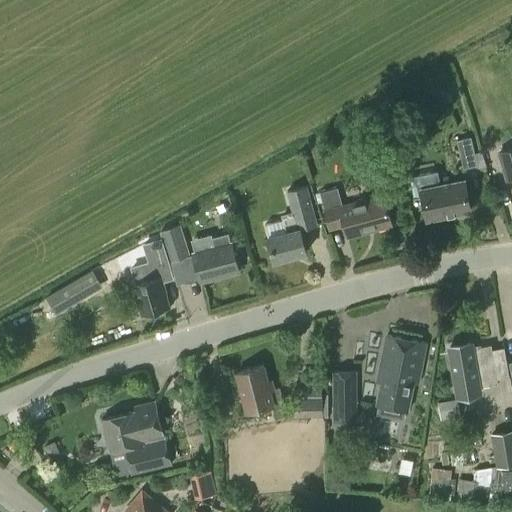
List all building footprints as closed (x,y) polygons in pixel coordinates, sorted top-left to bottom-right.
[(463,168),(477,165),(470,136),(456,140),(463,168)] [(511,146),(497,151),(505,180),(511,178),(511,146)] [(428,218),(469,210),(463,180),(422,189),(428,218)] [(275,261),(305,252),(299,228),(317,223),(307,184),(286,190),(291,211),(281,214),(285,231),(268,236),(275,261)] [(342,205),(337,187),(321,191),(325,210),(330,228),(345,224),(348,236),(391,224),(383,194),(342,205)] [(170,261),(189,255),(180,224),(160,230),(170,261)] [(230,242),(228,233),(212,237),(215,246),(193,252),(200,281),(239,271),(231,242),(230,242)] [(149,278),(145,264),(130,269),(134,283),(143,314),(169,306),(164,292),(166,292),(161,275),(149,278)] [(56,312),(102,286),(92,268),(46,295),(56,312)] [(417,383),(425,343),(387,335),(378,375),(382,375),(376,404),(408,410),(413,382),(417,383)] [(472,348),(471,343),(449,347),(458,396),(479,392),(478,387),(498,384),(491,345),(472,348)] [(267,380),(263,366),(236,372),(246,411),(272,405),(275,418),(287,415),(280,387),(275,388),(273,378),(267,380)] [(333,420),(357,420),(356,370),(333,370),(333,420)] [(322,393),(322,380),(293,380),(293,416),(322,416),(322,414),(328,414),(328,393),(322,393)] [(456,398),(437,401),(440,418),(459,415),(456,398)] [(170,464),(154,401),(134,406),(135,410),(102,418),(110,450),(125,446),(132,473),(170,464)] [(496,467),(511,464),(511,429),(490,433),(496,467)] [(511,496),(511,485),(511,473),(499,472),(498,496),(511,496)] [(449,500),(451,479),(428,476),(425,497),(449,500)] [(487,502),(489,482),(463,479),(461,499),(487,502)] [(214,481),(192,486),(194,498),(217,493),(214,481)] [(167,511),(142,491),(130,505),(134,509),(131,511),(167,511)]
